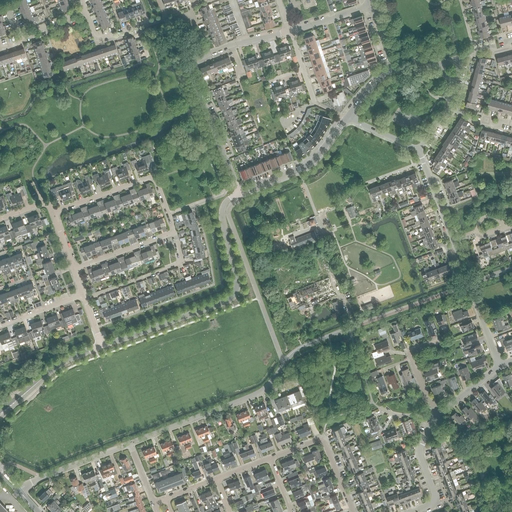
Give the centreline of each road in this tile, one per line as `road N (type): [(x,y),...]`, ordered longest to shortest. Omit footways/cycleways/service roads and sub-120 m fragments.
road 1 (tertiary): [(102,346),(230,297),(236,282),(221,208),(238,192)]
road 2 (residential): [(500,366),(418,150)]
road 3 (residential): [(129,443),(296,381)]
road 4 (residential): [(173,229),(154,176),(53,213)]
road 5 (residential): [(238,192),(189,67),(202,57)]
road 6 (tertiary): [(238,192),(308,164),(347,116)]
road 7 (residential): [(82,296),(179,262),(173,229)]
road 8 (residential): [(353,511),(321,440),(270,457)]
road 9 (residential): [(187,14),(96,39),(85,9)]
road 10 (tertiary): [(0,414),(58,364),(102,346)]
road 11 (residential): [(18,491),(129,443)]
